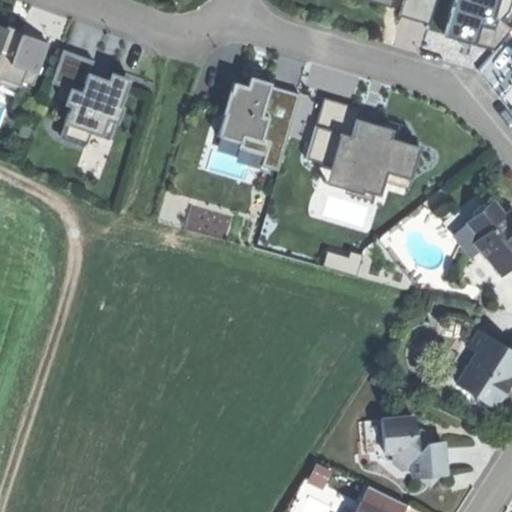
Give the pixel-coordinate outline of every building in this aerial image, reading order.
[(422,25),(430,0),(399,0),(394,16),(422,25)] [(511,0),(455,0),(448,36),(506,49),(511,22),(511,0)] [(0,28),(0,86),(16,92),(19,83),(33,87),(45,46),(23,39),(4,33),(4,30),(0,28)] [(61,52),(50,86),(73,93),(58,139),(85,148),(89,136),(107,142),(125,88),(102,81),(87,76),(92,62),(61,52)] [(255,115),(264,86),(242,80),(240,89),(226,85),(211,136),(235,143),(237,136),(255,142),(262,117),(255,115)] [(275,169),(297,96),(264,86),(255,115),(262,117),(255,142),(265,145),(261,155),(259,164),(275,169)] [(411,177),(418,143),(389,136),(392,123),(357,115),(359,106),(325,98),(312,157),(333,162),(328,183),(380,194),(385,171),(411,177)] [(234,147),(261,155),(265,145),(255,142),(237,136),(235,143),(234,147)] [(470,255),(479,247),(486,242),(478,231),(476,233),(466,220),(491,200),(482,188),(442,221),(470,255)] [(479,247),(501,274),(511,265),(511,212),(511,210),(504,216),(491,200),(466,220),(476,233),(478,231),(486,242),(479,247)] [(455,385),(490,406),(493,402),(495,404),(503,391),(511,379),(507,377),(511,369),(511,352),(486,336),(455,385)] [(412,416),(380,418),(382,452),(391,451),(392,460),(402,469),(411,468),(412,477),(420,476),(428,484),(435,475),(445,475),(444,458),(443,442),(426,443),(413,432),(412,416)] [(310,480),(325,487),(333,469),(318,462),(310,480)] [(400,511),(404,504),(367,486),(354,511),(400,511)]
